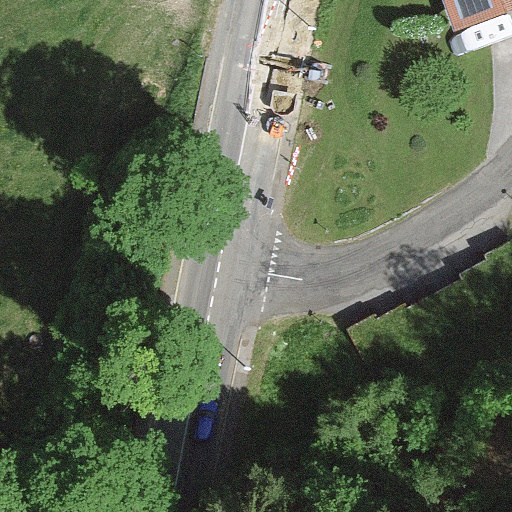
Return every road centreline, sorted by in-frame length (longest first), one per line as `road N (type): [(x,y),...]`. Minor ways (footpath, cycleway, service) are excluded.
road 1 (residential): [(210,291),(375,261),(469,207),(511,167)]
road 2 (secondary): [(210,291),(268,0)]
road 3 (secondary): [(167,511),(210,291)]
